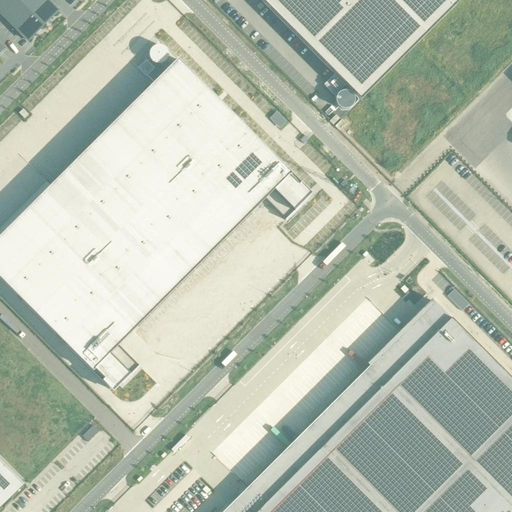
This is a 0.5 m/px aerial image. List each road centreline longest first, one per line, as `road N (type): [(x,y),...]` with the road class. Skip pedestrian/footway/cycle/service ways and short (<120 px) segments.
road 1 (unclassified): [(389,202),(78,511)]
road 2 (unclassified): [(389,202),(187,0)]
road 3 (unclassified): [(511,324),(389,202)]
road 4 (unclassified): [(0,104),(106,0)]
